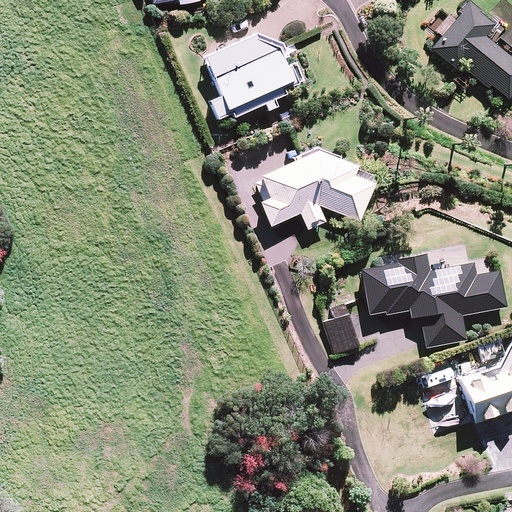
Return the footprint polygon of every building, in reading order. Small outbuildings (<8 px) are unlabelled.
[(490,22),(464,3),(429,49),(457,70),(460,65),(505,99),(511,89),(511,61),(479,36),(490,22)] [(230,119),(260,106),(263,113),(275,108),(272,101),(284,95),(280,87),(302,78),(287,44),(251,36),(202,57),(220,96),(208,101),(216,118),(227,113),(230,119)] [(353,165),(315,149),(257,175),(260,181),(251,185),(268,225),(297,212),(305,229),(322,221),(315,205),(357,219),(373,176),(353,173),(353,165)] [(468,262),(465,243),(381,258),(382,264),(359,268),(367,317),(406,309),(408,318),(418,316),(423,346),(462,339),(458,315),(502,307),(493,257),(468,262)] [(336,303),(328,305),(330,314),(318,318),(330,355),(357,346),(344,305),(358,301),(352,283),(331,290),(336,303)] [(511,337),(476,349),(482,369),(458,377),(472,421),(511,408),(511,337)] [(454,380),(437,385),(445,411),(462,406),(454,380)] [(511,511),(511,503),(509,502),(502,511),(511,511)]
